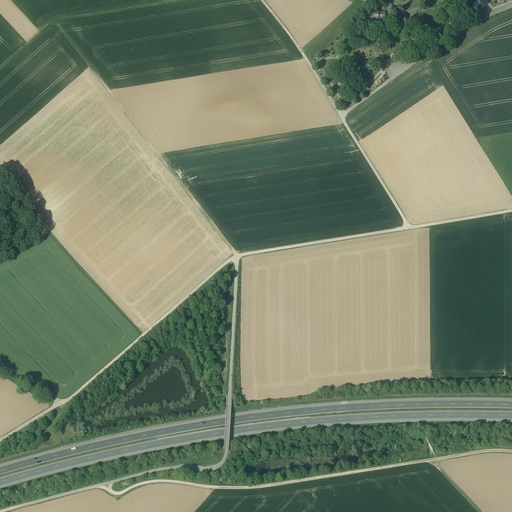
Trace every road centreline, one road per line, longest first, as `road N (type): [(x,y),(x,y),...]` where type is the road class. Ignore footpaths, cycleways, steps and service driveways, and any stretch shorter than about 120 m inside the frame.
road 1 (motorway): [(0,482),(265,426),(511,417)]
road 2 (motorway): [(511,407),(281,416),(0,473)]
road 3 (track): [(105,484),(119,496),(165,482),(254,490),(441,462)]
road 4 (track): [(105,484),(222,463),(237,257)]
road 5 (track): [(0,441),(70,398),(237,257)]
road 6 (track): [(58,24),(237,257)]
road 7 (track): [(145,334),(52,237),(0,167)]
road 8 (track): [(237,257),(410,228)]
road 9 (residential): [(511,6),(390,81)]
road 10 (track): [(340,115),(262,0)]
road 11 (track): [(410,228),(340,115)]
